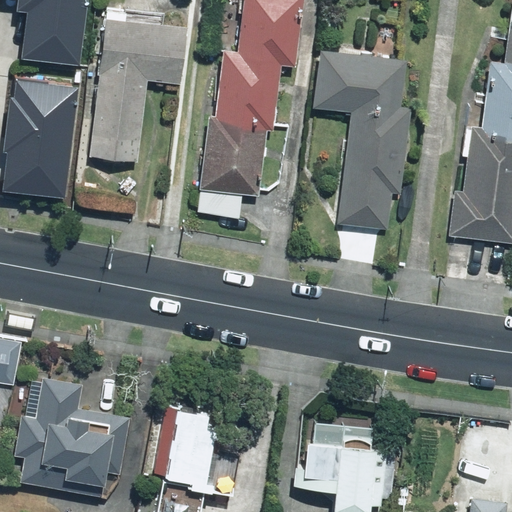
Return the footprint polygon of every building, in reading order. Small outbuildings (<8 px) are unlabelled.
[(29,10),(22,57),(86,66),(94,0),(20,0),(19,8),(29,10)] [(203,117),(195,211),(238,215),(240,192),(257,193),(262,132),(269,132),(275,65),(291,67),(296,0),(237,0),(234,49),(220,47),(214,118),(203,117)] [(450,190),(446,234),(511,239),(511,0),(508,0),(503,62),(482,61),(476,127),(466,126),(460,191),(450,190)] [(162,11),(100,6),(89,157),(136,160),(142,82),(174,84),(179,23),(161,22),(162,11)] [(337,222),(388,226),(390,192),(400,193),(407,105),(398,105),(402,56),(316,49),(311,110),(347,113),(337,222)] [(9,153),(4,189),(60,197),(76,88),(17,80),(15,98),(11,97),(3,152),(9,153)] [(23,341),(0,336),(0,381),(15,384),(23,341)] [(15,480),(99,489),(100,470),(115,472),(122,409),(74,404),(76,380),(37,376),(33,415),(15,413),(11,454),(18,455),(15,480)] [(204,445),(208,412),(168,406),(158,483),(222,491),(227,448),(204,445)] [(325,511),(359,511),(361,501),(373,502),(377,442),(295,436),(291,484),(327,486),(325,511)] [(500,511),(501,499),(464,496),(463,511),(500,511)]
